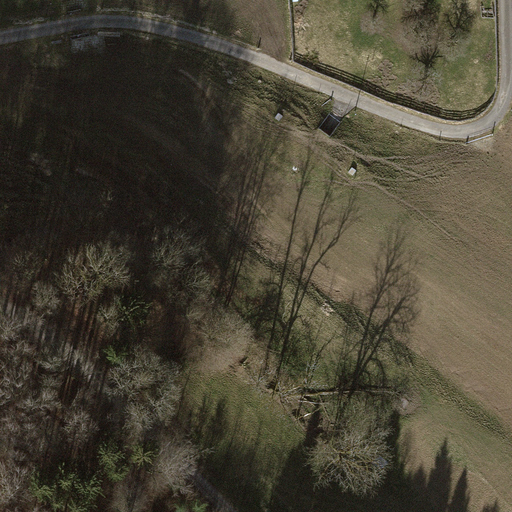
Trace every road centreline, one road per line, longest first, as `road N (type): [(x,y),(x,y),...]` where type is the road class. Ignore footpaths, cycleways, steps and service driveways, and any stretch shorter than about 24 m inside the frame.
road 1 (track): [(503,0),(500,104),(493,122),(471,133),(176,31),(123,21),(0,40)]
road 2 (track): [(231,511),(54,337),(0,305)]
